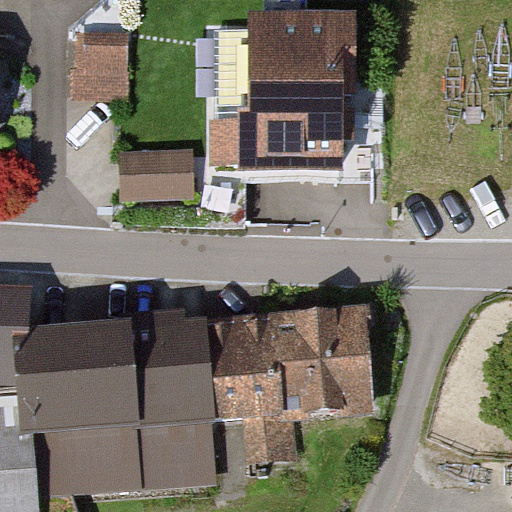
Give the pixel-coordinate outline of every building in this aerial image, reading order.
[(87,100),(138,96),(134,30),(83,33),(87,100)] [(347,35),(218,35),(219,168),(348,167),(347,35)] [(0,39),(0,141),(16,141),(15,39),(0,39)] [(201,203),(201,152),(128,153),(128,204),(201,203)] [(41,294),(0,290),(0,394),(34,397),(41,294)] [(223,332),(56,352),(74,505),(241,485),(223,332)] [(0,415),(0,511),(54,511),(45,411),(0,415)]
